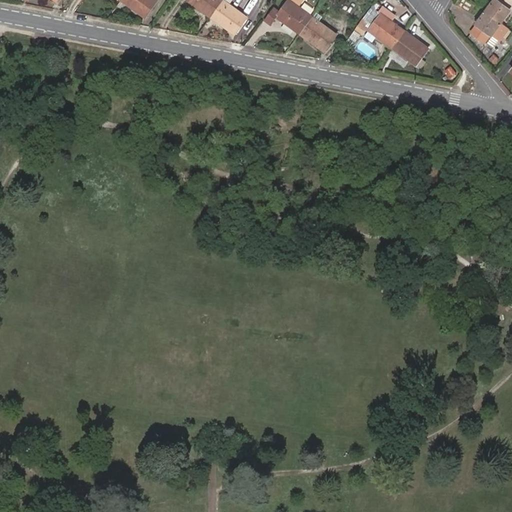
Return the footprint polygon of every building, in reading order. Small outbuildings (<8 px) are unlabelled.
[(158,0),(122,0),(146,18),(159,1),(158,0)] [(187,0),(211,17),(223,0),(187,0)] [(235,34),(247,18),(229,4),(223,0),(211,17),(235,34)] [(278,17),(301,34),(314,16),(300,6),(304,0),(288,0),(280,11),(274,7),(265,20),(272,25),(278,17)] [(511,0),(493,0),(486,10),(502,23),(511,9),(511,8),(511,6),(511,0)] [(368,30),(393,48),(405,30),(393,21),(397,16),(386,8),(382,13),(382,12),(368,30)] [(502,23),(486,10),(476,23),(477,24),(470,32),(485,43),(486,42),(494,48),(499,41),(500,42),(510,29),(502,23)] [(314,16),(301,34),(325,52),(338,34),(314,16)] [(430,48),(405,30),(393,48),(417,66),(430,48)] [(494,55),(490,59),(495,64),(499,59),(494,55)] [(209,511),(209,502),(193,502),(192,511),(209,511)]
